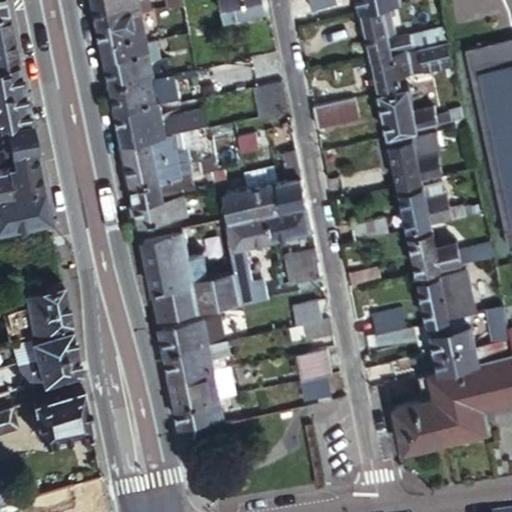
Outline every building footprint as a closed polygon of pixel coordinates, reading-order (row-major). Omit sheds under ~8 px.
[(95,0),(99,19),(139,11),(136,0),(95,0)] [(136,0),(139,11),(149,9),(147,0),(136,0)] [(212,0),(216,15),(267,4),(265,0),(212,0)] [(323,6),(321,0),(295,0),(298,11),(323,6)] [(370,55),(447,39),(443,23),(386,35),(379,0),(359,5),(370,55)] [(173,36),(190,32),(183,1),(167,5),(173,36)] [(0,60),(13,58),(3,5),(0,5),(0,60)] [(105,50),(145,42),(139,11),(99,19),(105,50)] [(451,62),(447,39),(370,55),(378,90),(399,86),(397,73),(451,62)] [(105,50),(112,82),(169,71),(166,57),(149,60),(145,42),(105,50)] [(0,112),(7,147),(30,142),(13,58),(0,60),(0,112)] [(486,108),(511,102),(511,62),(477,70),(486,108)] [(118,112),(157,104),(156,98),(178,95),(172,70),(169,71),(112,82),(118,112)] [(259,115),(287,112),(285,80),(256,83),(259,115)] [(387,132),(448,120),(447,112),(435,115),(433,106),(413,110),(407,84),(399,86),(378,90),(387,132)] [(312,107),(317,133),(357,124),(351,99),(312,107)] [(500,174),(511,171),(511,102),(486,108),(500,174)] [(124,140),(173,130),(205,124),(201,108),(160,116),(157,104),(118,112),(124,140)] [(160,179),(182,175),(173,130),(124,140),(132,181),(159,176),(160,179)] [(398,181),(442,172),(437,151),(440,151),(436,131),(390,141),(398,181)] [(10,162),(33,157),(30,142),(7,147),(10,162)] [(284,204),(306,200),(295,149),(284,151),(289,177),(279,179),(284,204)] [(6,166),(11,187),(38,182),(33,157),(10,162),(5,163),(6,166)] [(0,189),(11,187),(6,166),(0,167),(0,189)] [(252,211),(266,208),(284,204),(279,179),(276,167),(245,173),(248,185),(252,211)] [(511,171),(500,174),(511,229),(511,171)] [(136,202),(185,192),(182,175),(160,179),(159,176),(132,181),(136,202)] [(11,187),(0,189),(0,224),(45,215),(38,182),(11,187)] [(409,227),(462,216),(459,200),(446,203),(443,191),(425,195),(422,183),(401,187),(409,227)] [(226,190),(230,215),(252,211),(248,185),(226,190)] [(136,202),(140,221),(189,211),(185,192),(136,202)] [(266,208),(271,234),(311,227),(306,200),(284,204),(266,208)] [(470,214),(477,213),(475,205),(469,206),(470,214)] [(243,240),(271,234),(266,208),(252,211),(230,215),(239,258),(245,256),(243,240)] [(347,221),(351,239),(381,233),(377,214),(347,221)] [(143,236),(154,292),(195,284),(194,279),(182,223),(168,225),(169,230),(143,236)] [(419,269),(480,257),(478,248),(478,246),(457,251),(455,239),(435,243),(432,228),(411,233),(419,269)] [(290,279),(321,273),(315,245),(285,252),(290,279)] [(348,268),(352,284),(379,278),(376,263),(348,268)] [(154,292),(159,316),(242,300),(236,271),(194,279),(195,284),(154,292)] [(420,276),(429,318),(472,309),(470,300),(464,301),(460,285),(445,287),(442,272),(420,276)] [(66,317),(58,277),(20,289),(30,327),(66,317)] [(0,307),(10,305),(7,292),(0,294),(0,307)] [(370,310),(374,330),(405,324),(400,304),(370,310)] [(160,321),(166,349),(207,341),(206,338),(222,335),(218,314),(202,317),(201,312),(160,321)] [(305,336),(332,330),(330,318),(303,323),(305,336)] [(431,328),(435,348),(477,339),(472,319),(431,328)] [(71,343),(67,323),(7,341),(13,360),(15,359),(71,343)] [(171,375),(212,367),(210,358),(226,355),(223,339),(207,341),(166,349),(171,375)] [(477,339),(435,348),(439,369),(481,359),(477,339)] [(76,367),(71,343),(15,359),(22,383),(76,367)] [(300,378),(332,372),(327,344),(295,351),(300,378)] [(439,369),(429,371),(434,394),(395,404),(406,445),(485,426),(480,406),(511,398),(511,352),(481,359),(439,369)] [(177,402),(217,394),(212,367),(171,375),(177,402)] [(40,438),(88,425),(79,382),(29,397),(40,438)] [(182,429),(222,420),(217,394),(177,402),(182,429)] [(7,403),(0,405),(0,424),(12,420),(7,403)] [(74,503),(102,496),(98,474),(68,482),(74,503)] [(105,511),(102,496),(74,503),(46,510),(46,511),(105,511)]
